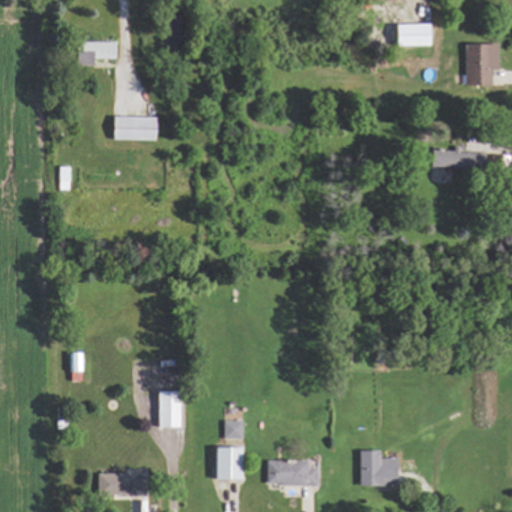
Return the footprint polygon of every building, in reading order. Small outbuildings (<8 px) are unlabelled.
[(390,25),(391,47),(425,45),(425,23),(390,25)] [(90,60),(111,59),(111,42),(71,42),(72,66),(90,66),(90,60)] [(494,44),(460,45),(460,86),(488,85),(488,71),(494,71),(494,44)] [(108,140),(150,140),(151,117),(108,117),(108,140)] [(458,170),(458,151),(426,150),(426,169),(458,170)] [(66,190),(66,167),(54,167),(55,191),(66,190)] [(66,353),(67,381),(79,381),(78,353),(66,353)] [(175,391),(153,392),(154,428),(176,427),(175,391)] [(239,440),(239,421),(220,421),(220,440),(239,440)] [(209,480),(237,480),(237,448),(210,448),(209,480)] [(375,451),(354,451),(354,486),(391,487),(392,459),(375,459),(375,451)] [(262,485),(313,486),(313,469),(303,468),(304,461),(263,460),(262,485)] [(92,474),(92,497),(135,495),(135,473),(92,474)]
